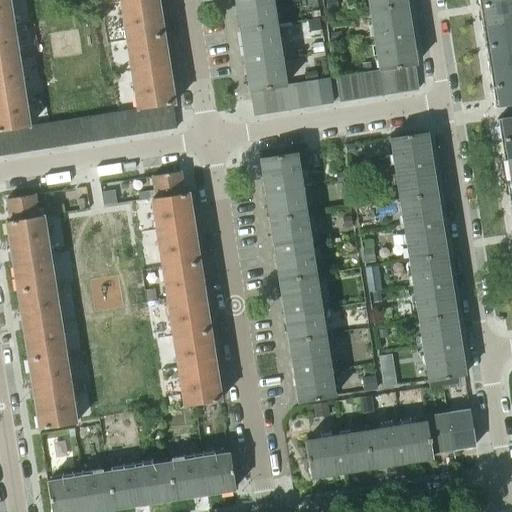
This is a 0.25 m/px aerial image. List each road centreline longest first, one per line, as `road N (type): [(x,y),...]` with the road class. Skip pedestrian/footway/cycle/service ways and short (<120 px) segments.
road 1 (residential): [(270,511),(211,139)]
road 2 (residential): [(449,100),(484,353)]
road 3 (residential): [(211,139),(449,100)]
road 4 (residential): [(0,174),(211,139)]
road 5 (residential): [(505,483),(314,511)]
road 6 (residential): [(211,139),(188,0)]
road 7 (residential): [(484,353),(505,483)]
